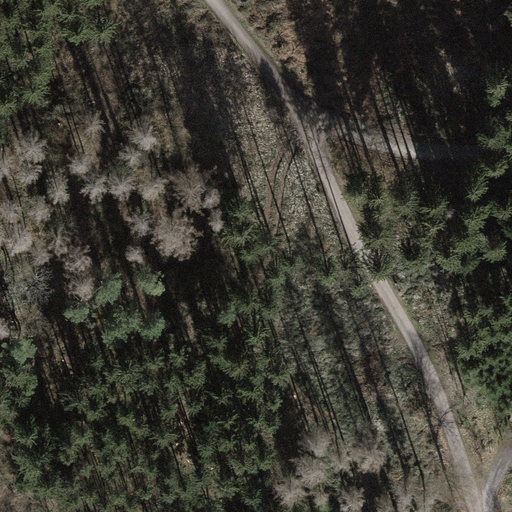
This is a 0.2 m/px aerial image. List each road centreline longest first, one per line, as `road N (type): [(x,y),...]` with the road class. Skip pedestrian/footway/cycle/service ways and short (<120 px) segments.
road 1 (track): [(318,124),(480,511)]
road 2 (track): [(511,146),(465,155),(318,124)]
road 3 (track): [(318,124),(218,15)]
